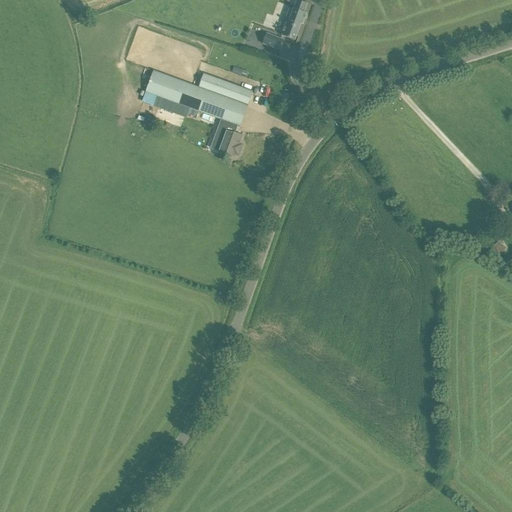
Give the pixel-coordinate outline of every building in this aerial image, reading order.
[(289,8),(285,17),(290,19),(288,23),(287,22),(280,39),(266,33),(262,44),(280,50),(285,37),(295,40),(301,23),(303,24),(307,13),(305,12),(308,4),(298,0),(297,0),(294,9),(289,8)] [(243,70),(234,66),(232,72),(241,75),(246,77),(248,71),(243,70)] [(154,71),(142,101),(182,115),(187,116),(194,119),(197,110),(222,119),(236,124),(235,125),(239,127),(247,105),(199,87),(154,71)] [(204,74),(199,87),(247,105),(252,91),(203,73),(203,74),(204,74)] [(152,127),(153,124),(155,118),(147,115),(145,121),(144,124),(152,127)] [(222,119),(215,139),(223,141),(219,151),(234,156),(237,158),(238,155),(242,145),(238,143),(241,135),(235,134),(233,133),(235,125),(236,124),(222,119)] [(501,253),(505,248),(499,243),(494,248),(501,253)]
